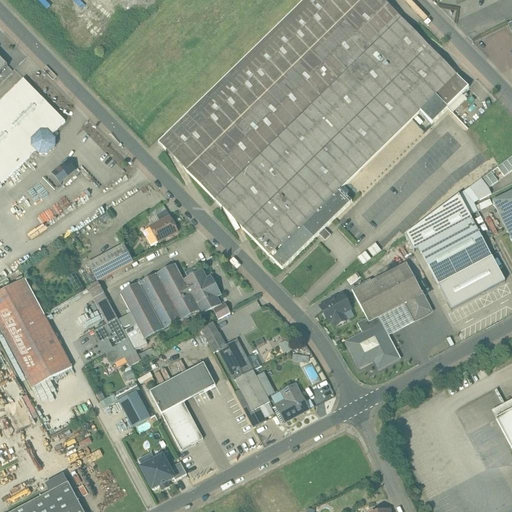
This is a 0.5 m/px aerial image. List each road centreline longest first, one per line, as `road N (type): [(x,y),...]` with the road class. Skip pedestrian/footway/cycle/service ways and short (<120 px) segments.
road 1 (residential): [(358,416),(314,334),(0,10)]
road 2 (unknown): [(376,226),(459,151),(462,122),(444,117),(362,198),(361,208)]
road 3 (residential): [(177,511),(358,416)]
road 4 (residential): [(358,416),(511,332)]
road 5 (residential): [(511,97),(418,0)]
